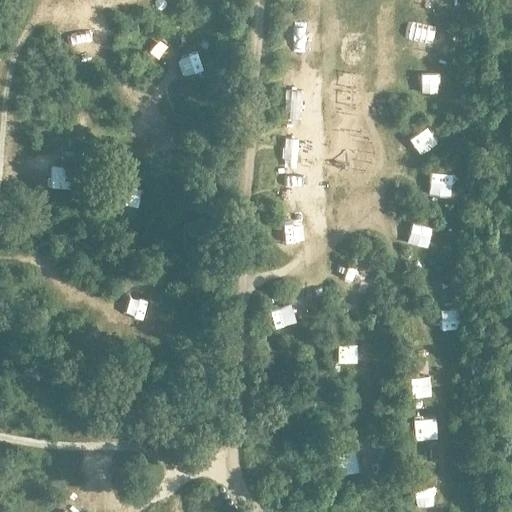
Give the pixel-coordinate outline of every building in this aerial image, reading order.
[(440,43),(443,23),(417,19),(415,39),(440,43)] [(177,56),(183,75),(203,68),(197,50),(177,56)] [(421,71),(422,90),(440,90),(440,70),(421,71)] [(286,143),(306,143),(306,123),(285,123),(286,143)] [(428,124),(410,135),(420,152),(438,141),(428,124)] [(51,163),(51,183),(71,184),(72,163),(51,163)] [(140,194),(146,172),(131,167),(125,190),(140,194)] [(430,168),(426,189),(450,193),(453,172),(430,168)] [(428,244),(432,224),(410,220),(406,240),(428,244)] [(144,318),(148,297),(127,293),(124,314),(144,318)] [(294,303),(272,305),(273,324),(296,322),(294,303)] [(457,304),(441,305),(442,325),(457,324),(457,304)] [(429,364),(411,364),(411,386),(429,385),(429,364)] [(416,418),(416,433),(435,433),(434,417),(416,418)] [(416,492),(418,510),(436,507),(434,490),(416,492)] [(90,511),(86,501),(57,511),(90,511)]
